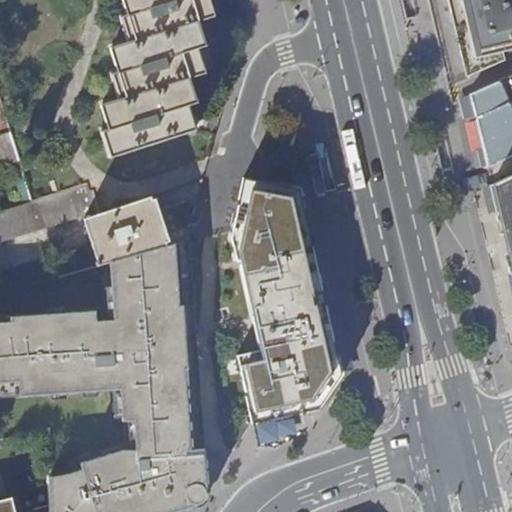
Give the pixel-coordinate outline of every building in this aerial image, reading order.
[(122,0),(126,12),(119,14),(126,40),(110,46),(117,69),(110,72),(118,99),(100,105),(108,129),(101,131),(109,157),(196,130),(189,105),(196,103),(188,79),(206,73),(197,47),(204,45),(197,21),(214,14),(209,0),(122,0)] [(511,59),(511,0),(447,0),(466,79),(511,59)] [(511,75),(468,95),(474,118),(511,100),(511,75)] [(511,100),(474,118),(486,166),(511,153),(511,100)] [(511,173),(491,184),(511,275),(511,173)] [(316,410),(339,377),(299,190),(242,179),(231,238),(234,264),(239,263),(260,361),(238,366),(250,424),(316,410)] [(0,239),(94,211),(85,185),(31,201),(0,210),(0,239)] [(169,245),(153,196),(95,214),(95,215),(83,219),(97,262),(95,263),(96,266),(114,261),(155,249),(169,245)] [(169,245),(114,261),(119,328),(98,328),(98,319),(0,326),(0,400),(2,400),(122,392),(124,424),(136,423),(141,453),(127,455),(84,468),(86,474),(67,479),(49,480),(50,504),(50,511),(181,511),(200,506),(207,493),(204,459),(193,460),(178,243),(169,245)] [(0,511),(50,511),(50,504),(22,511),(18,494),(0,498),(0,511)]
